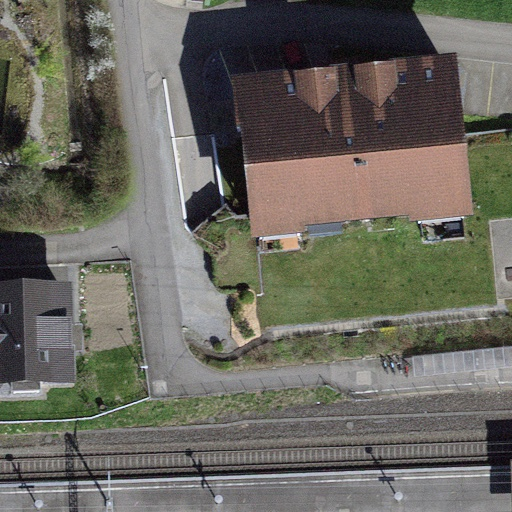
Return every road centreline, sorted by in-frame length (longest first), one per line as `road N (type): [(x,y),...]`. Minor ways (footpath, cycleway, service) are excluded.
road 1 (residential): [(134,22),(511,46)]
road 2 (residential): [(134,22),(151,241)]
road 3 (residential): [(151,241),(0,250)]
road 4 (residential): [(151,241),(171,383)]
